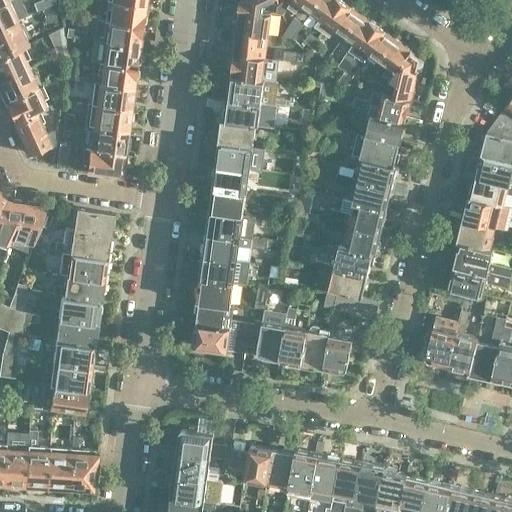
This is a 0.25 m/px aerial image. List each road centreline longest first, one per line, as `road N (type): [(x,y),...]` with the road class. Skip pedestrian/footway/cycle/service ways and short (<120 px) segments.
road 1 (residential): [(375,418),(453,106),(483,65)]
road 2 (residential): [(375,418),(139,376)]
road 3 (residential): [(163,198),(190,0)]
road 4 (residential): [(163,198),(20,177),(0,144)]
road 5 (residential): [(139,376),(163,198)]
road 6 (residential): [(511,451),(375,418)]
road 7 (residential): [(120,511),(139,376)]
